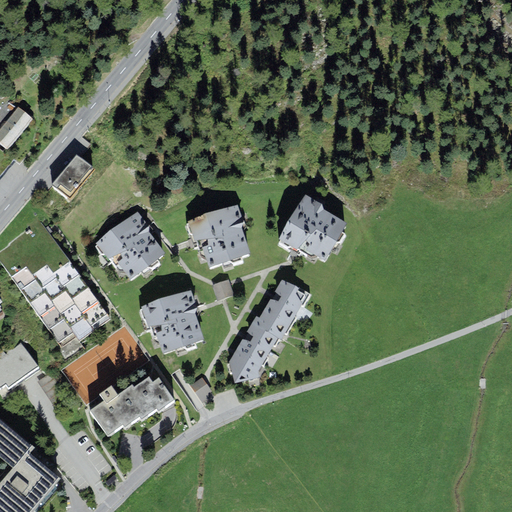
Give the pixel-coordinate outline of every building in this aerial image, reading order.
[(2,140),(15,151),(41,119),(28,108),(15,123),(4,137),(2,140)] [(0,114),(0,134),(4,137),(15,123),(0,114)] [(84,157),(60,189),(81,205),(106,174),(84,157)] [(350,225),(327,213),(329,208),(308,197),(284,242),(306,253),(307,252),(329,263),(350,225)] [(238,209),(187,226),(201,266),(252,249),(238,209)] [(141,214),(97,247),(127,287),(172,254),(141,214)] [(0,258),(70,354),(119,319),(115,314),(107,302),(96,288),(84,271),(76,260),(67,247),(55,232),(49,223),(0,258)] [(287,278),(232,365),(260,383),(315,295),(287,278)] [(228,281),(213,286),(218,301),(233,296),(228,281)] [(0,292),(0,328),(16,318),(0,292)] [(191,292),(140,310),(157,357),(208,339),(191,292)] [(0,382),(6,391),(11,387),(14,392),(43,372),(25,345),(0,362),(0,371),(4,377),(0,380),(0,382)] [(204,378),(192,386),(202,401),(214,393),(204,378)] [(107,397),(115,409),(113,411),(108,405),(95,414),(112,437),(124,428),(127,432),(140,423),(142,425),(160,412),(161,414),(177,403),(163,384),(157,388),(153,382),(139,392),(137,388),(124,398),(118,389),(107,397)] [(87,405),(91,411),(103,405),(99,398),(87,405)] [(0,511),(32,511),(60,479),(28,453),(34,446),(0,418),(0,511)]
